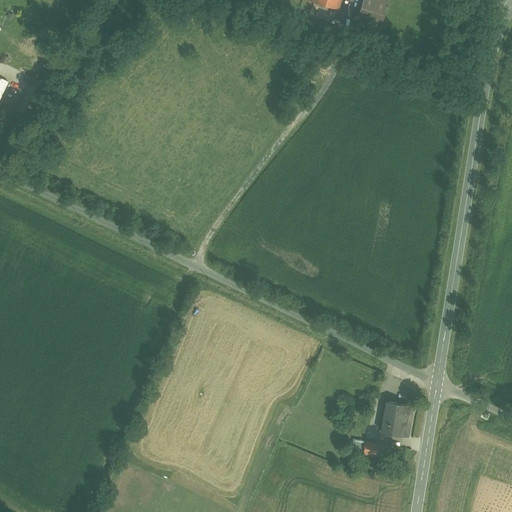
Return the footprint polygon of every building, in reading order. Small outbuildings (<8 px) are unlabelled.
[(308,0),(337,9),(340,0),(308,0)] [(388,0),(362,0),(356,22),(380,29),(388,0)] [(263,23),(247,18),(244,25),(260,31),(263,23)] [(48,85),(39,81),(23,113),(31,117),(41,95),(42,96),(48,85)] [(411,404),(386,401),(382,432),(407,436),(411,404)] [(386,446),(365,441),(362,454),(383,458),(386,446)]
